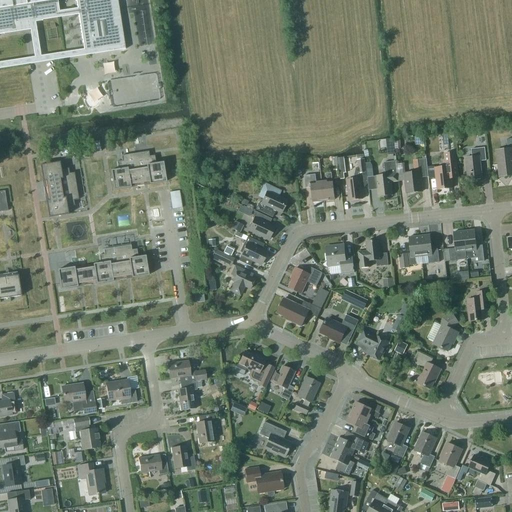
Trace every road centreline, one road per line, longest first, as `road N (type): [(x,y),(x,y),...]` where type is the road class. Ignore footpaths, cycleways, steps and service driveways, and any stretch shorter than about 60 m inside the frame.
road 1 (residential): [(492,209),(296,233),(249,323)]
road 2 (residential): [(436,417),(471,343),(507,336),(492,209)]
road 3 (residential): [(128,511),(119,436),(157,418),(145,336)]
road 4 (residential): [(0,361),(145,336)]
road 5 (residential): [(306,511),(301,462),(346,376)]
